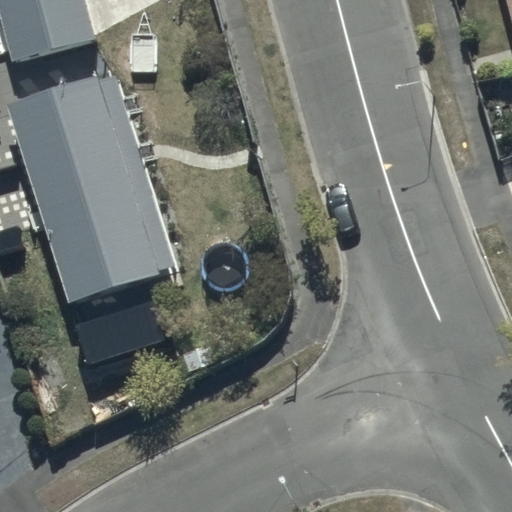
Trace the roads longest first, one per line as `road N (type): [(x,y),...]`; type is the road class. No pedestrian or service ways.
road 1 (residential): [(464,378),(386,179),(337,0)]
road 2 (residential): [(464,378),(175,511)]
